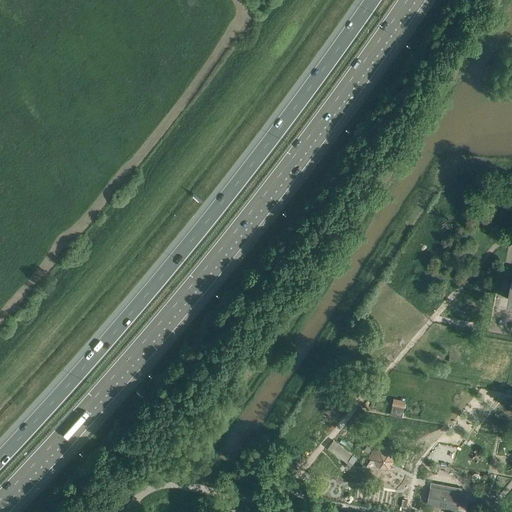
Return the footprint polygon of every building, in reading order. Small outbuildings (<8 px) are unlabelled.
[(393,398),(391,406),(403,408),(404,408),(406,401),(393,398)] [(345,462),(346,463),(352,455),(335,442),(333,440),(327,448),(329,450),(345,462)] [(439,445),(437,458),(454,460),(455,446),(439,445)] [(376,446),(367,460),(370,460),(375,460),(378,467),(379,467),(387,468),(391,461),(387,455),(392,447),(376,446)] [(352,455),(346,463),(345,465),(349,468),(357,458),(352,455)] [(457,509),(459,494),(432,489),(429,504),(457,509)]
